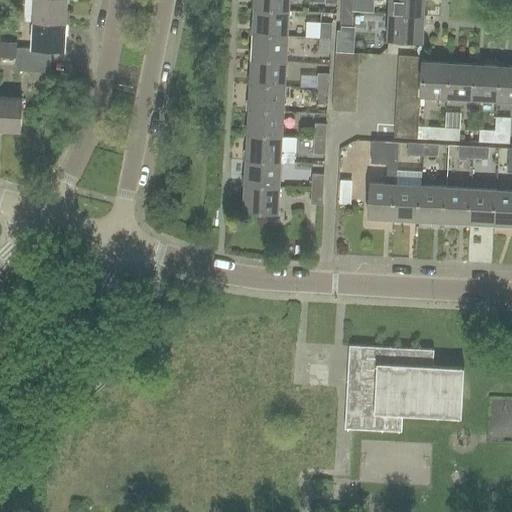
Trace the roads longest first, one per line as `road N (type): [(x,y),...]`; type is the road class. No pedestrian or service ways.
road 1 (residential): [(511,289),(277,278),(171,257),(118,236)]
road 2 (unclassified): [(118,236),(166,0)]
road 3 (unclassified): [(119,0),(82,154),(42,213)]
road 4 (unclassified): [(0,392),(75,326),(118,236)]
